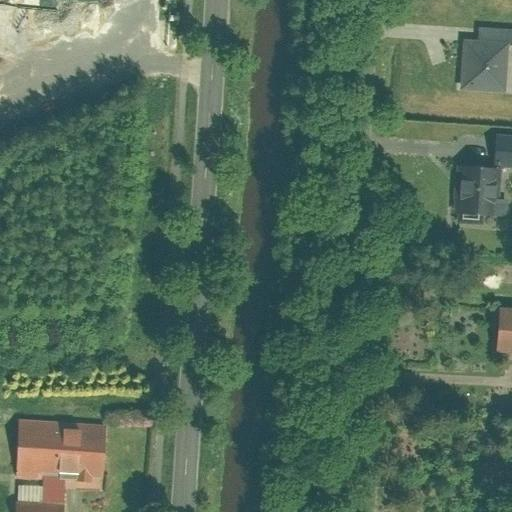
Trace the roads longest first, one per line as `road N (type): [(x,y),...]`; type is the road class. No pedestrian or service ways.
road 1 (residential): [(337,511),(372,0)]
road 2 (tertiary): [(182,511),(216,0)]
